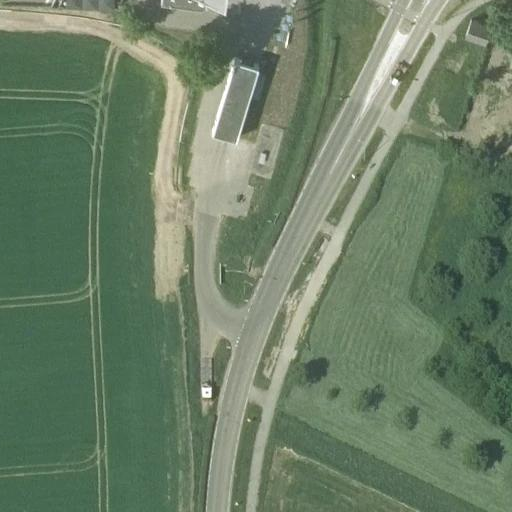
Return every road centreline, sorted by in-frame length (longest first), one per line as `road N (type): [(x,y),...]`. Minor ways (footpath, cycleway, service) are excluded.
road 1 (tertiary): [(217,511),(245,356),(347,136)]
road 2 (tertiary): [(347,136),(437,0)]
road 3 (tertiary): [(403,0),(347,136)]
